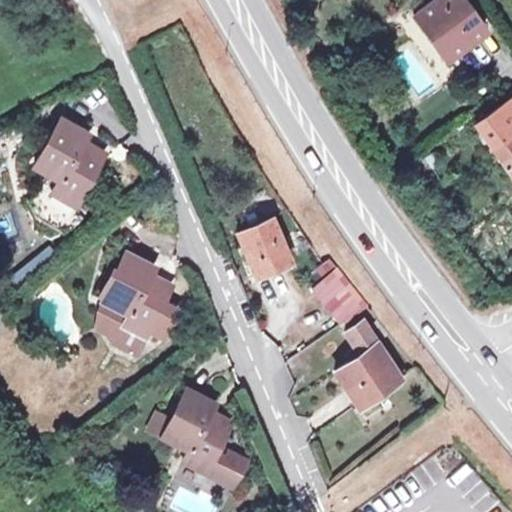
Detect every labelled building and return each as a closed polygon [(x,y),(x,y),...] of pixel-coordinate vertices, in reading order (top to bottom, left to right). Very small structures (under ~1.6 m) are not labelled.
[(463,0),(433,0),(416,12),(447,58),(486,32),(463,0)] [(511,133),(510,130),(511,128),(511,96),(476,122),(511,172),(511,133)] [(67,187),(89,200),(117,150),(96,138),(102,127),(76,112),(48,163),(73,177),(67,187)] [(4,118),(0,119),(0,143),(12,138),(4,118)] [(279,216),(247,230),(265,273),(297,259),(279,216)] [(173,301),(183,284),(160,271),(165,263),(139,249),(113,295),(113,296),(140,311),(134,321),(155,334),(158,328),(172,337),(188,309),(173,301)] [(371,305),(338,265),(313,286),(344,326),(371,305)] [(140,311),(113,296),(109,308),(107,322),(122,330),(125,337),(122,342),(143,354),(155,334),(134,321),(140,311)] [(313,338),(330,325),(322,315),(305,329),(313,338)] [(405,375),(367,318),(346,332),(358,349),(345,357),(348,363),(337,371),(359,408),(405,375)] [(219,406),(224,397),(198,383),(185,405),(174,399),(160,423),(173,430),(172,431),(198,446),(193,455),(214,467),(234,479),(245,459),(235,453),(225,447),(241,418),(219,406)] [(238,447),(235,453),(245,459),(234,479),(241,483),(256,457),(238,447)]
